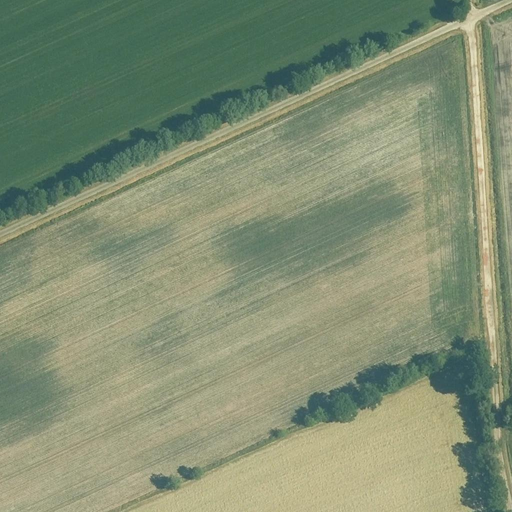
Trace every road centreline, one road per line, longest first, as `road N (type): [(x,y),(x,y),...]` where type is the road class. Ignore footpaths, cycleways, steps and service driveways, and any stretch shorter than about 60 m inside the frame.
road 1 (residential): [(0,234),(511,0)]
road 2 (track): [(469,0),(497,439),(511,508)]
